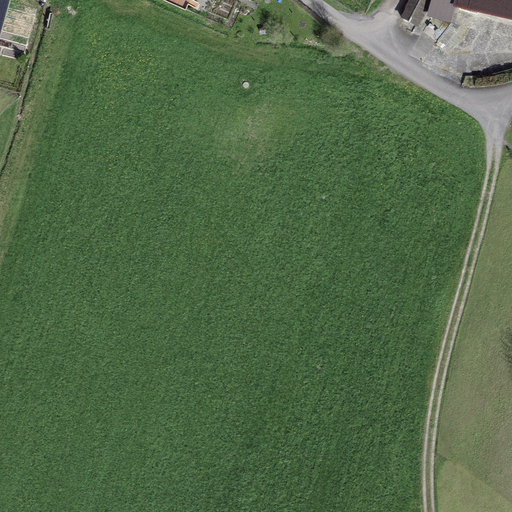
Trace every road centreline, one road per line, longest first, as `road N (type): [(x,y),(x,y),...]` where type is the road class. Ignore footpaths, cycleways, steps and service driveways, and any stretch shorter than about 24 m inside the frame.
road 1 (track): [(503,147),(455,340),(434,478),(438,511)]
road 2 (track): [(302,0),(378,58),(505,120),(503,147)]
